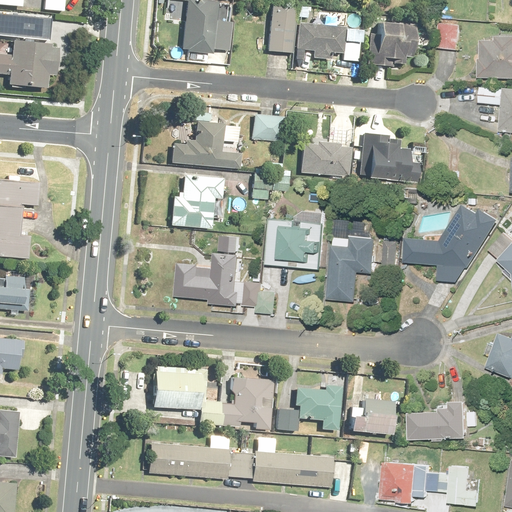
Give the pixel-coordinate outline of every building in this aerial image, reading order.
[(0,0),(0,6),(20,7),(20,0),(40,0),(40,12),(62,13),(62,0),(0,0)] [(208,55),(211,31),(226,32),(227,23),(211,21),(213,2),(189,0),(183,0),(178,52),(208,55)] [(293,10),(269,7),(264,53),(289,55),(293,10)] [(38,17),(0,14),(0,27),(37,30),(38,17)] [(461,23),(440,21),(438,49),(458,51),(461,23)] [(341,27),(295,23),(292,50),(311,51),(310,60),(325,61),(326,53),(338,54),(341,27)] [(389,65),(403,66),(403,57),(409,57),(411,25),(374,23),(372,67),(388,67),(389,65)] [(480,58),(477,58),(477,78),(511,79),(511,37),(493,36),(493,41),(480,41),(480,58)] [(358,42),(342,40),(340,61),(355,63),(358,42)] [(5,55),(0,54),(0,73),(2,74),(1,87),(43,89),(44,75),(51,75),(52,50),(46,49),(47,42),(6,41),(5,55)] [(511,87),(511,89),(480,87),(479,104),(502,105),(501,112),(496,111),(496,119),(499,119),(499,133),(511,133),(511,87)] [(208,113),(183,112),(183,121),(207,122),(208,113)] [(281,117),(251,115),(250,140),(279,142),(281,117)] [(168,144),(167,164),(236,169),(237,155),(219,153),(219,142),(233,143),(234,126),(192,123),(191,141),(183,140),(183,145),(168,144)] [(361,132),(357,178),(413,182),(414,165),(406,164),(407,151),(393,150),(394,141),(389,140),(389,134),(361,132)] [(313,141),(312,144),(299,143),(297,174),(342,177),(344,146),(334,146),(335,142),(313,141)] [(269,174),(268,192),(286,193),(287,169),(279,169),(280,164),(269,163),(269,174)] [(268,192),(269,174),(251,173),(249,199),(267,200),(268,192)] [(175,197),(170,197),(168,227),(208,228),(209,199),(219,200),(220,179),(179,177),(179,193),(175,193),(175,197)] [(36,182),(0,179),(0,256),(26,259),(28,236),(17,235),(19,208),(34,209),(36,182)] [(439,241),(406,238),(404,263),(436,266),(435,280),(457,282),(500,221),(482,208),(477,214),(465,205),(439,241)] [(292,222),(270,220),(266,265),(321,270),(325,214),(293,212),(292,222)] [(511,236),(506,231),(488,251),(505,267),(502,271),(511,280),(511,236)] [(331,235),(326,301),(354,303),(356,274),(376,276),(379,239),(331,235)] [(213,267),(178,264),(175,297),(209,300),(209,305),(213,305),(212,312),(244,315),(245,308),(255,308),(255,313),(275,315),(277,293),(263,292),(264,284),(236,282),(240,238),(222,237),(221,251),(215,251),(213,267)] [(0,307),(4,308),(4,316),(15,316),(15,310),(26,311),(27,288),(22,288),(23,279),(0,276),(0,307)] [(483,355),(489,358),(486,366),(511,375),(511,335),(499,331),(495,342),(489,340),(483,355)] [(0,369),(13,370),(16,338),(0,336),(0,369)] [(203,367),(149,364),(146,408),(195,410),(194,424),(235,426),(236,421),(251,422),(251,429),(267,430),(270,379),(228,377),(227,402),(201,400),(203,367)] [(294,410),(274,409),(273,431),(295,432),(296,418),(318,420),(318,431),(334,432),(337,386),(321,385),(321,390),(292,389),(291,406),(294,407),(294,410)] [(360,408),(347,406),(344,430),(386,435),(391,400),(361,396),(360,408)] [(432,411),(407,412),(409,439),(466,436),(464,400),(450,401),(450,406),(432,407),(432,411)] [(0,456),(11,457),(15,413),(0,411),(0,456)] [(226,445),(145,441),(143,473),(226,478),(226,475),(249,476),(248,482),(328,486),(330,457),(226,451),(226,445)] [(366,442),(355,441),(353,463),(364,464),(366,442)] [(431,462),(383,459),(381,498),(396,498),(395,502),(413,502),(414,495),(427,495),(427,489),(448,490),(448,503),(480,504),(481,487),(469,487),(470,466),(450,465),(450,474),(430,473),(431,462)] [(0,511),(11,511),(14,482),(0,480),(0,511)]
